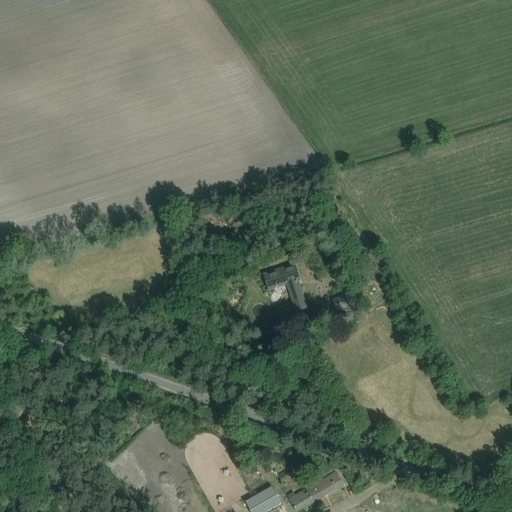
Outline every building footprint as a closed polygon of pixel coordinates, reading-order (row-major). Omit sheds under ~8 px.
[(273,273),(264,276),(268,290),(277,288),(276,286),(287,282),(293,301),(292,301),(296,312),(306,308),(297,281),(300,280),(295,266),(273,273)] [(345,291),(346,295),(332,299),(336,312),(362,304),(357,287),(345,291)] [(305,467),(300,470),(303,475),(308,472),(305,467)] [(294,492),(287,496),(296,511),(319,499),(336,489),(333,484),(340,481),(335,473),(312,486),(295,496),(294,492)] [(272,487),(245,502),(250,511),(268,511),(281,505),(272,487)]
